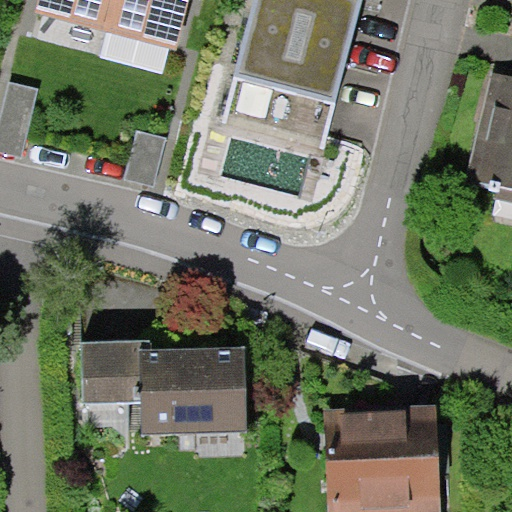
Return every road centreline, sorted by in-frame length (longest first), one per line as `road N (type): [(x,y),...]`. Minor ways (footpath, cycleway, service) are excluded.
road 1 (residential): [(354,303),(26,204)]
road 2 (residential): [(354,303),(434,0)]
road 3 (residential): [(26,204),(34,511)]
road 4 (residential): [(511,368),(354,303)]
